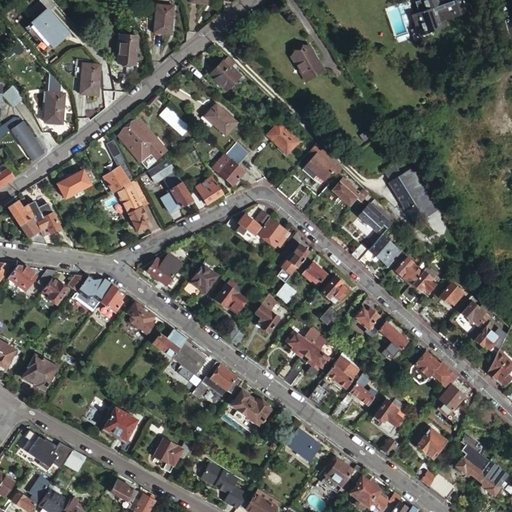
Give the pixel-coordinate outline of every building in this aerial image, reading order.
[(449,10),(448,7),(445,0),(440,0),(415,9),(425,38),(446,31),(442,18),(451,15),(449,10)] [(461,0),(456,0),(449,3),(454,18),(466,13),(461,0)] [(178,4),(159,2),(156,32),(174,33),(178,4)] [(141,35),(124,33),(120,63),(129,64),(128,74),(136,75),(137,64),(138,65),(141,35)] [(43,35),(34,41),(38,47),(47,40),(43,35)] [(25,40),(21,44),(25,49),(30,45),(25,40)] [(51,49),(46,53),(54,63),(59,59),(51,49)] [(325,76),(310,51),(292,61),(307,86),(325,76)] [(232,66),(235,62),(228,56),(224,59),(209,74),(226,90),(241,75),(232,66)] [(102,65),(84,63),(81,93),(99,95),(102,65)] [(11,87),(0,95),(0,96),(8,106),(12,107),(21,99),(11,87)] [(46,90),(43,119),(61,121),(64,91),(46,90)] [(235,121),(215,103),(204,116),(224,134),(235,121)] [(188,126),(166,106),(160,113),(182,133),(188,126)] [(0,125),(0,135),(11,129),(30,161),(43,153),(20,114),(0,125)] [(150,141),(134,122),(121,133),(133,147),(130,149),(140,161),(149,152),(146,148),(148,147),(146,144),(150,141)] [(297,141),(278,122),(267,134),(286,153),(297,141)] [(511,157),(511,132),(502,137),(511,157)] [(317,141),(311,149),(316,154),(304,167),(314,177),(317,173),(323,179),(335,167),(321,154),(326,149),(317,141)] [(339,162),(326,149),(321,154),(335,167),(336,165),(339,162)] [(0,184),(1,184),(19,173),(11,160),(7,158),(5,159),(2,155),(0,156),(0,161),(1,162),(0,163),(0,164),(2,166),(0,167),(0,184)] [(180,179),(172,166),(166,156),(147,168),(154,178),(161,173),(170,188),(169,189),(171,191),(161,197),(170,212),(180,206),(193,198),(188,191),(186,188),(180,179)] [(250,185),(258,181),(230,157),(222,166),(218,171),(232,184),(239,176),(250,185)] [(127,179),(132,176),(125,161),(119,164),(120,166),(127,179)] [(392,179),(403,172),(395,161),(384,168),(392,179)] [(213,167),(218,171),(222,166),(217,162),(213,167)] [(115,187),(127,179),(120,166),(103,176),(110,189),(115,187)] [(412,166),(403,172),(392,179),(418,219),(438,205),(412,166)] [(89,182),(82,169),(57,182),(64,196),(89,182)] [(360,192),(365,186),(348,170),(343,177),(360,192)] [(317,173),(314,177),(320,182),(323,179),(317,173)] [(136,174),(132,176),(127,179),(115,187),(136,230),(146,225),(142,219),(147,217),(141,206),(150,202),(136,174)] [(187,174),(180,179),(186,188),(193,184),(187,174)] [(200,210),(207,206),(206,203),(222,192),(212,175),(188,191),(193,198),(200,210)] [(349,205),(358,194),(360,192),(343,177),(333,189),(349,205)] [(418,219),(392,179),(389,181),(416,221),(418,219)] [(511,197),(507,181),(494,186),(504,215),(511,212),(511,197)] [(363,199),(370,191),(365,186),(360,192),(358,194),(363,199)] [(296,204),(303,211),(314,199),(306,193),(296,204)] [(21,207),(27,204),(23,196),(17,200),(21,207)] [(29,242),(46,245),(34,220),(27,204),(21,207),(17,200),(7,207),(26,236),(29,242)] [(388,228),(392,224),(369,202),(359,215),(375,230),(382,223),(388,228)] [(269,218),(270,217),(262,210),(254,221),(262,227),(269,218)] [(46,245),(56,246),(49,233),(60,227),(52,211),(51,211),(38,217),(39,218),(34,220),(46,245)] [(250,234),(254,237),(256,235),(262,227),(254,221),(245,214),(237,224),(239,225),(250,234)] [(262,227),(256,235),(272,249),(275,245),(278,248),(285,239),(282,237),(286,232),(269,218),(262,227)] [(246,240),(250,234),(239,225),(234,231),(246,240)] [(358,261),(365,267),(375,255),(387,265),(400,251),(382,234),(370,249),(358,261)] [(296,269),(308,253),(292,240),(284,251),(288,254),(279,266),(290,276),(296,269)] [(351,254),(358,261),(370,249),(362,242),(351,254)] [(159,259),(149,274),(164,285),(165,283),(170,286),(176,278),(171,275),(181,261),(171,254),(164,263),(159,259)] [(417,267),(407,257),(394,269),(405,280),(417,267)] [(0,278),(11,263),(0,261),(0,278)] [(218,272),(203,261),(190,279),(205,290),(218,272)] [(316,287),(326,274),(312,262),(301,274),(316,287)] [(26,269),(21,265),(17,264),(8,277),(25,289),(35,275),(33,273),(34,271),(27,267),(26,269)] [(244,275),(236,268),(232,273),(241,279),(244,275)] [(50,277),(55,270),(46,269),(37,281),(44,286),(50,277)] [(435,284),(437,282),(423,270),(412,283),(419,290),(421,288),(427,292),(435,284)] [(75,291),(76,290),(87,275),(74,273),(66,283),(75,291)] [(92,296),(98,301),(112,284),(103,278),(87,275),(76,290),(85,297),(92,296)] [(347,289),(333,276),(316,296),(323,303),(330,295),(337,301),(347,289)] [(57,283),(50,277),(44,286),(40,291),(54,305),(66,289),(58,281),(57,283)] [(226,284),(215,299),(224,306),(225,304),(235,312),(245,299),(232,288),(236,282),(231,278),(227,284),(226,284)] [(441,289),(445,284),(439,280),(437,282),(435,284),(441,289)] [(286,281),(276,294),(288,304),(298,290),(286,281)] [(455,295),(459,297),(463,292),(451,282),(439,296),(448,304),(450,301),(455,295)] [(117,292),(119,290),(112,284),(98,301),(114,312),(122,302),(119,299),(121,296),(117,292)] [(271,296),(269,294),(255,313),(262,318),(258,324),(266,330),(277,316),(268,309),(272,304),(267,300),(271,296)] [(453,304),(459,297),(455,295),(450,301),(453,304)] [(377,329),(384,322),(369,309),(375,302),(367,296),(359,305),(362,308),(353,319),(373,335),(377,329)] [(486,321),(494,311),(491,308),(490,308),(478,296),(472,302),(471,302),(461,313),(471,322),(473,321),(477,325),(483,318),(486,321)] [(418,315),(427,304),(428,303),(422,297),(411,309),(418,315)] [(151,320),(154,316),(134,301),(125,312),(131,317),(131,321),(130,322),(146,333),(154,321),(151,320)] [(418,315),(425,321),(434,310),(427,304),(418,315)] [(336,313),(328,307),(319,319),(327,325),(336,313)] [(477,325),(480,327),(486,321),(483,318),(477,325)] [(231,341),(241,329),(241,327),(234,322),(224,336),(231,341)] [(406,340),(384,322),(377,329),(399,348),(406,340)] [(499,338),(486,327),(476,340),(483,347),(484,344),(490,349),(499,338)] [(286,345),(301,356),(319,331),(315,328),(309,337),(305,334),(302,338),(293,330),(285,340),(288,342),(286,345)] [(182,343),(185,338),(173,329),(166,338),(159,334),(152,343),(170,358),(171,357),(182,343)] [(231,341),(238,346),(247,334),(241,329),(231,341)] [(445,339),(452,346),(460,337),(453,330),(445,339)] [(316,351),(327,338),(319,331),(301,356),(311,363),(305,371),(310,375),(316,367),(318,369),(326,359),(316,351)] [(0,363),(5,366),(14,349),(0,340),(0,363)] [(203,360),(182,343),(171,357),(193,373),(203,360)] [(511,353),(502,343),(499,349),(508,358),(511,353)] [(439,364),(422,349),(410,362),(427,377),(439,364)] [(487,372),(494,379),(497,377),(504,384),(511,377),(507,373),(509,371),(508,369),(511,365),(511,362),(508,358),(499,349),(487,372)] [(356,366),(358,363),(353,358),(342,350),(325,373),(343,386),(356,367),(356,366)] [(34,351),(26,365),(30,367),(24,378),(17,389),(26,394),(32,382),(44,389),(49,379),(51,380),(54,375),(52,373),(57,364),(34,351)] [(284,380),(291,385),(304,365),(298,361),(294,367),(284,380)] [(277,375),(284,380),(294,367),(287,362),(277,375)] [(427,377),(410,362),(407,365),(407,374),(417,382),(424,381),(427,377)] [(243,381),(220,364),(209,378),(206,381),(207,387),(227,401),(232,395),(243,381)] [(30,367),(26,365),(20,376),(24,378),(30,367)] [(368,373),(361,368),(347,390),(365,402),(372,391),(362,383),(368,373)] [(453,387),(459,378),(453,372),(441,383),(444,385),(449,390),(439,402),(450,411),(464,397),(453,387)] [(204,375),(199,381),(207,387),(206,381),(209,378),(204,375)] [(328,391),(318,383),(308,397),(318,405),(328,391)] [(249,397),(242,391),(231,405),(259,426),(271,410),(257,399),(254,403),(248,398),(249,397)] [(388,399),(376,414),(383,421),(380,424),(391,434),(408,413),(407,412),(408,411),(404,407),(406,405),(398,398),(394,403),(388,399)] [(331,415),(339,421),(348,406),(341,400),(331,415)] [(137,418),(115,405),(103,428),(111,432),(113,430),(118,433),(117,435),(125,440),(137,418)] [(383,421),(376,414),(372,418),(380,424),(383,421)] [(445,441),(429,428),(415,446),(432,459),(445,441)] [(298,429),(290,441),(303,451),(300,455),(309,461),(320,445),(298,429)] [(484,467),(488,461),(478,453),(484,446),(466,431),(452,458),(458,462),(455,466),(463,472),(465,470),(475,478),(484,467)] [(176,458),(180,460),(193,444),(184,438),(180,445),(163,436),(154,453),(166,461),(163,467),(169,470),(176,458)] [(380,451),(390,458),(401,445),(398,443),(400,441),(392,436),(380,451)] [(303,451),(290,441),(287,445),(300,455),(303,451)] [(47,461),(59,469),(64,463),(73,449),(60,442),(47,461)] [(76,470),(86,456),(73,449),(64,463),(76,470)] [(354,481),(363,469),(357,464),(352,469),(338,458),(325,476),(339,487),(347,476),(354,481)] [(484,467),(475,478),(487,487),(485,489),(493,495),(500,486),(499,486),(507,476),(495,467),(488,461),(484,467)] [(201,477),(228,492),(224,499),(237,507),(247,493),(233,486),(237,478),(209,462),(201,477)] [(414,476),(429,487),(434,477),(427,471),(430,466),(424,462),(414,476)] [(368,482),(372,476),(366,471),(357,483),(355,482),(348,492),(368,506),(373,499),(390,511),(398,501),(401,497),(394,492),(389,498),(376,488),(377,486),(377,484),(374,482),(372,482),(371,484),(368,482)] [(15,482),(0,472),(0,492),(5,496),(15,482)] [(429,487),(446,500),(455,488),(436,473),(434,477),(429,487)] [(4,510),(6,511),(14,511),(19,506),(21,507),(22,506),(29,511),(50,481),(40,475),(30,487),(32,488),(26,497),(17,491),(4,510)] [(131,503),(139,491),(118,479),(110,492),(131,503)] [(58,511),(66,500),(48,489),(38,504),(49,511),(50,511),(51,511),(53,511),(58,511)] [(147,511),(155,500),(143,493),(134,509),(139,511),(147,511)] [(275,511),(278,507),(255,493),(246,507),(253,511),(256,511),(258,510),(260,511),(275,511)] [(81,511),(74,507),(78,500),(71,496),(60,511),(81,511)] [(405,511),(404,511),(407,507),(398,501),(390,511),(405,511)] [(482,511),(470,502),(461,511),(482,511)]
